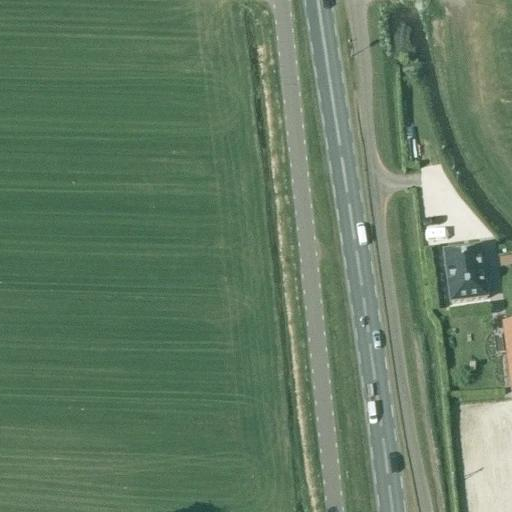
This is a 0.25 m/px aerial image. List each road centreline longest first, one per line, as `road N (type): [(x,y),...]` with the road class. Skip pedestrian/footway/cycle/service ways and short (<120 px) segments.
road 1 (primary): [(391,511),(317,0)]
road 2 (unclassified): [(354,0),(378,234),(423,511)]
road 3 (unclassified): [(334,511),(280,0)]
